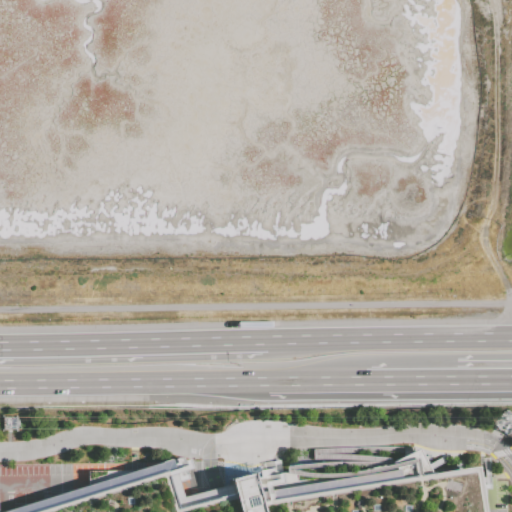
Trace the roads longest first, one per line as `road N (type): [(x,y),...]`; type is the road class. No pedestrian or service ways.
road 1 (trunk): [(276,345),(0,347)]
road 2 (trunk): [(0,385),(262,384)]
road 3 (trunk): [(511,339),(276,345)]
